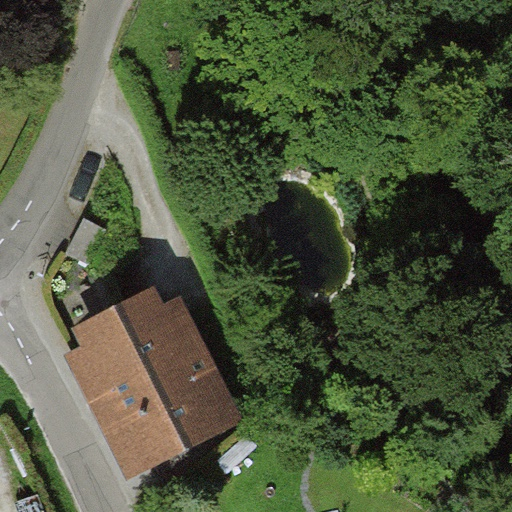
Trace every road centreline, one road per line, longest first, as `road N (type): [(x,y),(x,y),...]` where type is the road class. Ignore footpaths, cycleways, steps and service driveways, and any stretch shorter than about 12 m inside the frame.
road 1 (unclassified): [(0,246),(28,210),(116,0)]
road 2 (residential): [(0,313),(68,425),(106,511)]
road 3 (unknown): [(37,371),(50,511)]
